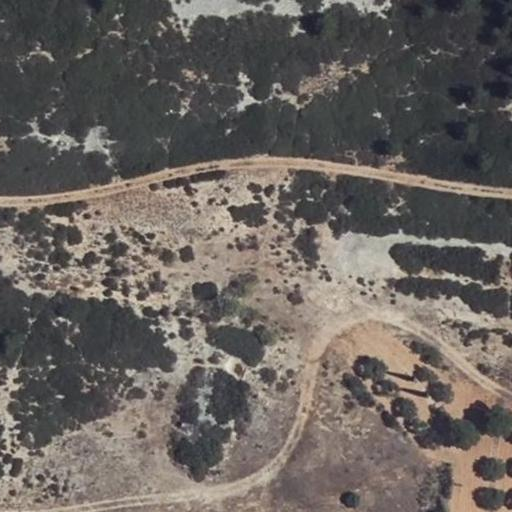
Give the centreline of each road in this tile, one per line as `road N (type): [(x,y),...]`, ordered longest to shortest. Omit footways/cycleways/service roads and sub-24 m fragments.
road 1 (track): [(511,389),(406,316),(366,317),(328,330),(287,460),(232,489),(53,511)]
road 2 (track): [(511,191),(253,161),(79,196),(0,199)]
